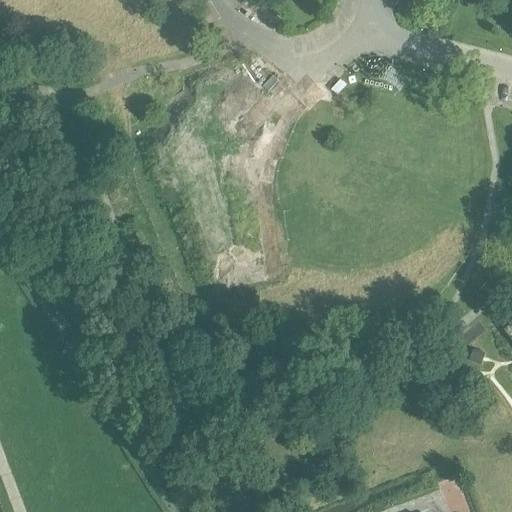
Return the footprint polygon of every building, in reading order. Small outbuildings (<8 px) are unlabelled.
[(207,0),(216,24),(210,26),(231,81),(248,75),(250,81),(274,73),(272,67),(288,62),(268,7),(264,9),(260,0),(207,0)] [(241,86),(223,93),(229,107),(247,100),(241,86)] [(253,115),(234,122),(239,137),(258,130),(253,115)] [(247,340),(208,387),(219,396),(216,400),(238,417),(241,413),(254,424),(293,378),(290,376),(316,343),(319,345),(346,313),(343,311),(365,283),(354,255),(359,253),(344,214),(341,215),(340,215),(325,176),(330,174),(309,118),(294,124),(291,117),(267,126),(264,127),(267,134),(254,139),(274,196),(278,194),(293,232),(287,234),(303,272),(273,308),(276,310),(251,343),(247,340)] [(431,238),(402,249),(409,267),(438,256),(431,238)] [(196,382),(186,394),(200,406),(210,394),(196,382)]
